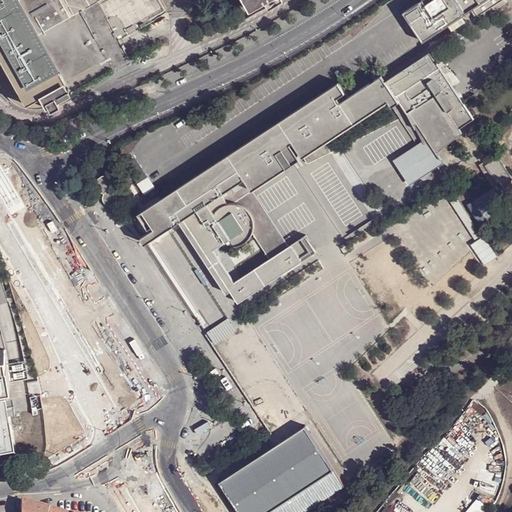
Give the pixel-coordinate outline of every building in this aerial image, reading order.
[(0,0),(0,83),(8,97),(11,100),(17,105),(25,108),(33,110),(41,109),(50,106),(51,110),(60,105),(59,102),(73,94),(72,92),(131,59),(126,51),(123,53),(121,49),(124,48),(122,44),(118,46),(115,42),(168,12),(161,0),(0,0)] [(243,0),(249,10),(265,2),(268,0),(243,0)] [(269,9),(284,0),(283,0),(268,0),(265,2),(269,9)] [(413,0),(399,9),(422,44),(488,0),(413,0)] [(338,85),(141,214),(165,250),(185,237),(232,308),(299,264),(252,193),(394,99),(432,155),(476,126),(428,54),(385,83),(380,77),(347,99),(338,85)] [(511,177),(501,156),(488,163),(502,188),(511,182),(511,177)] [(103,176),(100,178),(98,179),(97,183),(97,187),(99,190),(102,192),(106,192),(110,190),(112,187),(112,183),(110,179),(107,177),(106,177),(103,176)] [(137,181),(143,194),(155,189),(149,176),(137,181)] [(117,188),(114,190),(113,193),(114,195),(117,197),(119,197),(120,197),(122,196),(123,192),(122,190),(120,188),(117,188)] [(476,215),(480,212),(483,216),(497,206),(488,193),(470,205),(476,215)] [(110,195),(106,195),(104,197),(103,200),(104,202),(107,204),(110,204),(112,202),(113,199),(112,196),(110,195)] [(215,345),(239,329),(229,315),(206,331),(215,345)] [(0,383),(10,382),(4,349),(0,349),(0,383)] [(0,383),(0,477),(21,473),(30,470),(35,465),(40,460),(45,450),(46,433),(42,399),(39,377),(10,382),(0,383)] [(279,443),(221,480),(240,511),(311,511),(346,490),(305,426),(279,443)] [(48,511),(50,506),(23,498),(22,510),(22,511),(48,511)]
